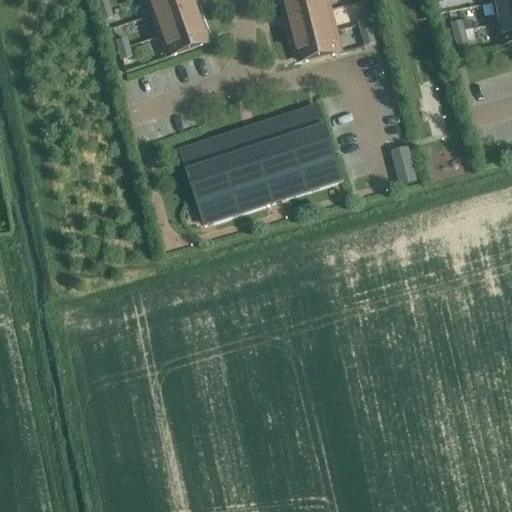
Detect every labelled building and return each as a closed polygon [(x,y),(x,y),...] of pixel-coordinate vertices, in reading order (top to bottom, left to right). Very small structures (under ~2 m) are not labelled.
[(99,11),(109,9),(106,0),(102,0),(97,2),(99,11)] [(188,0),(149,0),(155,16),(190,3),(188,0)] [(324,0),(286,0),(291,21),(327,12),(324,0)] [(511,0),(497,3),(501,25),(511,22),(511,0)] [(197,24),(190,3),(155,16),(162,36),(197,24)] [(109,9),(99,11),(102,21),(112,19),(109,9)] [(327,12),(291,21),(297,42),(333,33),(327,12)] [(360,26),(370,23),(367,13),(357,16),(360,26)] [(452,24),(454,34),(464,31),(461,22),(452,24)] [(511,45),(511,22),(501,25),(506,47),(511,45)] [(372,33),(370,23),(360,26),(362,36),(372,33)] [(197,24),(162,36),(170,57),(205,44),(197,24)] [(464,31),(454,34),(457,44),(461,57),(462,57),(466,56),(471,55),(470,52),(467,42),(467,41),(464,31)] [(333,33),(297,42),(302,63),(338,54),(333,33)] [(118,51),(128,49),(126,39),(116,41),(118,51)] [(128,49),(118,51),(121,61),(131,58),(128,49)] [(296,155),(331,144),(321,113),(312,116),(311,114),(296,119),(297,121),(286,125),(296,155)] [(251,136),(261,167),(296,155),(286,125),(274,128),(273,126),(259,131),(259,133),(251,136)] [(229,143),(217,147),(227,178),(261,167),(251,136),(243,138),(242,136),(228,141),(229,143)] [(331,144),(296,155),(306,186),(317,183),(318,185),(332,180),(332,178),(341,175),(331,144)] [(182,158),(192,189),(227,178),(217,147),(205,151),(205,149),(190,153),(191,155),(182,158)] [(392,152),(400,187),(416,183),(408,148),(392,152)] [(261,167),(271,198),(279,195),(280,197),(294,192),(294,190),(306,186),(296,155),(261,167)] [(261,167),(227,178),(237,209),(249,205),(249,207),(264,202),(263,200),(271,198),(261,167)] [(225,213),(237,209),(227,178),(192,189),(202,220),(211,217),(212,219),(226,215),(225,213)]
